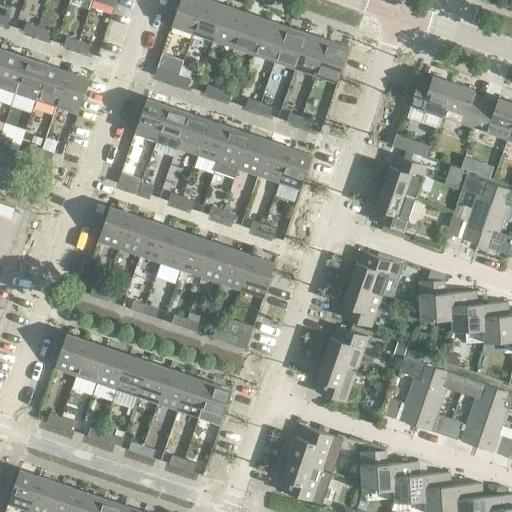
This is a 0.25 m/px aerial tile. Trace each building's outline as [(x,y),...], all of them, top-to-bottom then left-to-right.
[(204,0),(180,0),(172,24),(193,32),(204,0)] [(225,5),(211,0),(204,0),(193,32),(214,39),(225,5)] [(246,12),(225,5),(214,39),(234,46),(246,12)] [(266,19),(246,12),(234,46),(255,53),(266,19)] [(9,17),(0,13),(0,23),(6,25),(9,17)] [(287,26),(266,19),(255,53),(275,60),(287,26)] [(26,22),(23,31),(35,35),(38,26),(26,22)] [(50,30),(38,26),(35,35),(47,39),(50,30)] [(307,33),(287,26),(275,60),(295,67),(307,33)] [(328,40),(307,33),(295,67),(316,74),(328,40)] [(67,36),(64,45),(76,49),(79,40),(67,36)] [(91,44),(79,40),(76,49),(88,53),(91,44)] [(349,47),(328,40),(316,74),(337,81),(349,47)] [(27,58),(7,51),(0,70),(0,86),(16,92),(27,58)] [(48,65),(27,58),(16,92),(12,103),(32,110),(36,99),(48,65)] [(68,72),(48,65),(36,99),(56,106),(68,72)] [(179,74),(157,67),(154,76),(176,83),(179,74)] [(90,79),(68,72),(56,106),(78,113),(90,79)] [(191,78),(179,74),(176,83),(188,87),(191,78)] [(410,105),(442,116),(454,83),(433,75),(431,79),(420,75),(410,105)] [(475,90),(454,83),(442,116),(475,127),(485,98),(474,94),(475,90)] [(208,84),(205,93),(217,97),(220,88),(208,84)] [(232,92),(220,88),(217,97),(229,101),(232,92)] [(168,106),(146,98),(135,132),(156,140),(168,106)] [(248,98),(245,107),(258,111),(260,102),(248,98)] [(497,102),(485,98),(475,127),(508,138),(511,125),(511,102),(498,98),(497,102)] [(273,106),(260,102),(258,111),(270,115),(273,106)] [(188,113),(168,106),(156,140),(177,147),(188,113)] [(289,112),(286,121),(298,125),(301,116),(289,112)] [(209,120),(188,113),(177,147),(197,154),(209,120)] [(313,120),(301,116),(298,125),(310,129),(313,120)] [(229,127),(209,120),(197,154),(218,161),(229,127)] [(250,134),(229,127),(218,161),(214,170),(235,177),(238,168),(250,134)] [(397,131),(393,142),(429,154),(433,143),(397,131)] [(13,138),(1,134),(0,137),(0,143),(10,147),(13,138)] [(270,141),(250,134),(238,168),(258,175),(270,141)] [(33,136),(31,142),(41,146),(43,139),(33,136)] [(291,148),(270,141),(258,175),(279,182),(291,148)] [(30,144),(27,153),(39,157),(42,148),(30,144)] [(54,152),(42,148),(39,157),(51,161),(54,152)] [(312,155),(291,148),(279,182),(300,189),(312,155)] [(405,150),(403,157),(420,162),(422,156),(405,150)] [(389,165),(382,186),(415,197),(426,165),(420,162),(403,157),(397,155),(393,166),(389,165)] [(465,156),(462,168),(475,172),(479,161),(465,156)] [(121,172),(118,184),(139,191),(142,182),(143,180),(121,172)] [(462,238),(478,243),(498,185),(466,174),(461,189),(477,195),(472,208),(462,236),(462,238)] [(154,186),(142,182),(139,191),(151,195),(154,186)] [(511,189),(498,185),(478,243),(494,248),(508,205),(511,206),(511,189)] [(415,197),(382,186),(375,207),(378,208),(375,220),(384,223),(404,230),(415,197)] [(171,192),(168,201),(180,205),(183,196),(171,192)] [(195,200),(183,196),(180,205),(192,209),(195,200)] [(457,202),(447,231),(462,236),(472,208),(457,202)] [(131,214),(110,206),(98,240),(119,248),(131,214)] [(212,206),(209,215),(221,219),(224,210),(212,206)] [(236,214),(224,210),(221,219),(233,223),(236,214)] [(152,221),(131,214),(119,248),(140,255),(152,221)] [(252,220),(249,229),(261,233),(264,224),(252,220)] [(172,228),(152,221),(140,255),(160,262),(172,228)] [(384,223),(381,230),(401,237),(404,230),(384,223)] [(277,228),(264,224),(261,233),(274,237),(277,228)] [(192,234),(172,228),(160,262),(181,269),(192,234)] [(213,241),(192,234),(181,269),(201,276),(213,241)] [(233,248),(213,241),(201,276),(222,283),(233,248)] [(254,255),(233,248),(222,283),(242,290),(254,255)] [(356,261),(349,282),(382,294),(393,261),(364,251),(360,263),(356,261)] [(275,263),(254,255),(242,290),(264,297),(275,263)] [(421,320),(452,318),(453,318),(451,292),(445,292),(444,280),(419,281),(421,320)] [(382,294),(349,282),(342,304),(345,305),(342,316),(371,327),(382,294)] [(93,286),(90,295),(102,299),(105,290),(93,286)] [(117,294),(105,290),(102,299),(114,303),(117,294)] [(476,291),(451,292),(453,318),(452,318),(453,331),(466,330),(467,343),(485,342),(484,329),(483,303),(476,303),(476,291)] [(134,300),(131,309),(143,313),(146,304),(134,300)] [(508,302),(483,303),(484,329),(485,342),(511,340),(511,313),(508,314),(508,302)] [(158,308),(146,304),(143,313),(155,317),(158,308)] [(418,306),(408,306),(409,319),(418,319),(418,306)] [(175,314),(172,323),(184,327),(187,318),(175,314)] [(199,322),(187,318),(184,327),(196,331),(199,322)] [(331,336),(323,357),(357,369),(368,336),(338,326),(334,337),(331,336)] [(215,328),(212,337),(224,341),(228,332),(215,328)] [(240,336),(228,332),(224,341),(237,345),(240,336)] [(88,340),(66,333),(55,367),(76,374),(88,340)] [(108,347),(88,340),(76,374),(97,381),(108,347)] [(397,341),(394,352),(404,356),(408,345),(397,341)] [(129,354),(108,347),(97,381),(117,388),(129,354)] [(406,357),(421,362),(423,354),(408,349),(406,357)] [(149,361),(129,354),(117,388),(137,395),(149,361)] [(400,420),(415,425),(436,367),(421,362),(406,357),(404,356),(399,371),(414,377),(400,420)] [(357,369),(323,357),(316,378),(320,380),(316,391),(345,401),(357,369)] [(446,357),(444,361),(457,366),(459,361),(446,357)] [(170,368),(149,361),(137,395),(158,402),(170,368)] [(466,377),(436,367),(415,425),(431,431),(446,387),(461,392),(466,377)] [(190,375),(170,368),(158,402),(178,409),(190,375)] [(210,382),(190,375),(178,409),(199,416),(210,382)] [(497,388),(466,377),(461,392),(476,397),(461,441),(477,446),(497,388)] [(232,390),(210,382),(199,416),(220,424),(232,390)] [(511,392),(497,388),(477,446),(493,451),(508,408),(511,409),(511,392)] [(50,413),(47,422),(59,426),(62,417),(50,413)] [(74,421),(62,417),(59,426),(71,430),(74,421)] [(296,435),(289,457),(323,468),(334,435),(304,425),(300,437),(296,435)] [(90,427),(87,435),(99,440),(102,431),(90,427)] [(115,435),(102,431),(99,440),(112,444),(115,435)] [(511,445),(511,438),(503,435),(497,453),(508,457),(511,445)] [(131,441),(128,449),(140,454),(143,445),(131,441)] [(155,449),(143,445),(140,454),(153,458),(155,449)] [(363,490),(394,489),(395,489),(393,462),(387,463),(386,450),(361,451),(363,490)] [(172,455),(169,463),(181,468),(184,459),(172,455)] [(323,468),(289,457),(282,478),(286,479),(282,491),(321,504),(332,472),(322,468),(323,468)] [(196,463),(184,459),(181,468),(193,472),(196,463)] [(418,461),(393,462),(395,489),(394,489),(395,501),(426,500),(425,473),(418,474),(418,461)] [(41,477),(20,469),(8,503),(29,511),(41,477)] [(450,472),(425,473),(426,500),(426,511),(431,511),(458,511),(457,484),(450,484),(450,472)] [(51,511),(62,484),(41,477),(29,511),(33,511),(51,511)] [(481,483),(457,484),(458,511),(457,511),(489,511),(489,495),(482,495),(481,483)] [(74,511),(82,491),(62,484),(51,511),(74,511)] [(97,511),(102,498),(82,491),(74,511),(97,511)] [(511,511),(511,493),(489,495),(489,511),(511,511)] [(120,511),(123,505),(102,498),(97,511),(120,511)]
